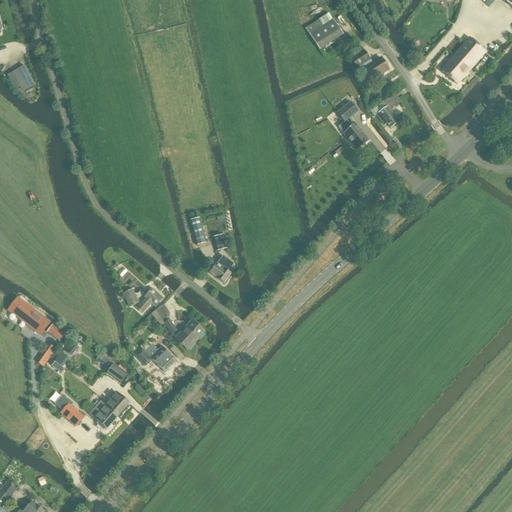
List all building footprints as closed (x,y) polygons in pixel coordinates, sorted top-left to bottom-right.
[(502,0),(511,8),(511,0),(478,0),(479,1),(479,0),(502,0)] [(318,49),(342,34),(333,20),(309,35),(318,49)] [(457,86),(486,53),(469,39),(441,72),(457,86)] [(363,70),(372,64),(364,51),(351,60),(358,70),(362,67),(363,70)] [(372,82),(389,71),(381,59),(365,70),(372,82)] [(12,74),(7,76),(8,77),(10,80),(15,90),(19,88),(20,89),(18,90),(19,93),(21,93),(21,92),(34,86),(24,66),(12,73),(12,74)] [(395,94),(373,110),(387,130),(398,122),(389,110),(400,101),(395,94)] [(350,103),(337,113),(345,123),(346,122),(351,128),(343,134),(357,151),(369,142),(355,125),(350,118),(358,112),(350,103)] [(206,243),(200,219),(190,222),(196,246),(206,243)] [(217,252),(228,250),(225,236),(214,238),(217,252)] [(223,257),(210,274),(224,285),(231,275),(230,274),(234,269),(231,268),(233,265),(223,257)] [(143,314),(152,304),(156,307),(163,299),(153,289),(145,298),(146,298),(136,309),(143,314)] [(130,308),(139,303),(135,296),(126,300),(130,308)] [(49,323),(22,303),(13,314),(40,335),(49,323)] [(162,307),(156,311),(163,321),(166,319),(167,314),(162,307)] [(169,321),(165,324),(172,335),(177,331),(169,321)] [(188,351),(205,333),(192,321),(176,340),(188,351)] [(52,326),(47,332),(59,341),(64,335),(52,326)] [(71,355),(75,349),(70,345),(65,351),(71,355)] [(163,348),(158,353),(152,347),(145,353),(143,351),(137,358),(146,368),(153,361),(166,374),(178,363),(163,348)] [(46,363),(52,354),(47,351),(41,359),(46,363)] [(61,366),(69,357),(63,352),(55,361),(61,366)] [(64,369),(54,362),(51,366),(61,374),(64,369)] [(120,384),(127,375),(114,366),(107,375),(120,384)] [(105,406),(118,418),(129,405),(116,393),(105,406)] [(62,396),(54,405),(62,412),(60,414),(76,428),(84,418),(70,405),(71,403),(62,396)] [(106,430),(118,418),(105,406),(101,402),(95,409),(99,412),(93,418),(99,423),(97,424),(104,430),(105,429),(106,430)] [(7,483),(0,491),(9,499),(16,490),(7,483)] [(0,491),(0,511),(6,511),(2,508),(9,499),(0,491)] [(25,511),(44,511),(36,506),(32,503),(25,511)]
